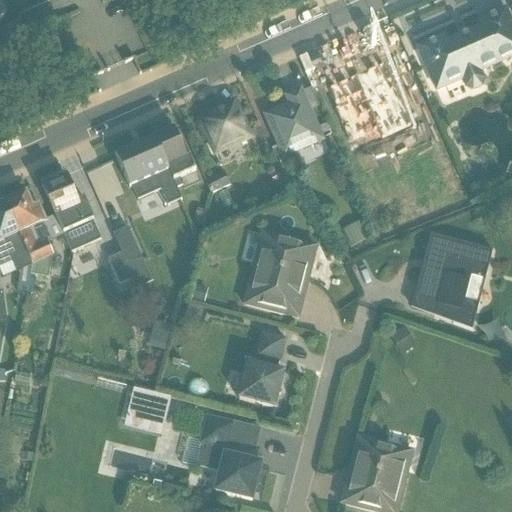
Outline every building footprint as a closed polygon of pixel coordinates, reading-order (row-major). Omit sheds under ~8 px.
[(434,96),(511,60),(511,25),(505,10),(414,50),(434,96)] [(282,165),(324,146),(298,89),(281,97),(285,107),(261,119),(282,165)] [(216,160),(251,145),(233,104),(198,119),(216,160)] [(169,182),(190,173),(173,133),(151,142),(169,182)] [(169,182),(151,142),(115,157),(132,197),(169,182)] [(61,235),(91,221),(71,177),(41,191),(61,235)] [(18,239),(41,228),(26,195),(3,206),(18,239)] [(0,247),(18,239),(3,206),(0,207),(0,247)] [(132,257),(122,261),(137,299),(165,288),(139,222),(122,229),(132,257)] [(357,235),(365,252),(382,243),(374,227),(357,235)] [(242,308),(298,322),(316,251),(260,237),(242,308)] [(491,254),(429,238),(410,313),(470,335),(491,254)] [(0,325),(18,324),(16,295),(0,296),(0,325)] [(414,355),(427,349),(420,334),(407,339),(414,355)] [(269,367),(296,372),(302,345),(275,340),(269,367)] [(236,405),(275,415),(285,376),(245,367),(236,405)] [(145,391),(138,426),(175,433),(182,399),(145,391)] [(337,511),(400,511),(413,455),(353,442),(337,511)] [(212,498),(251,508),(261,468),(221,459),(212,498)]
